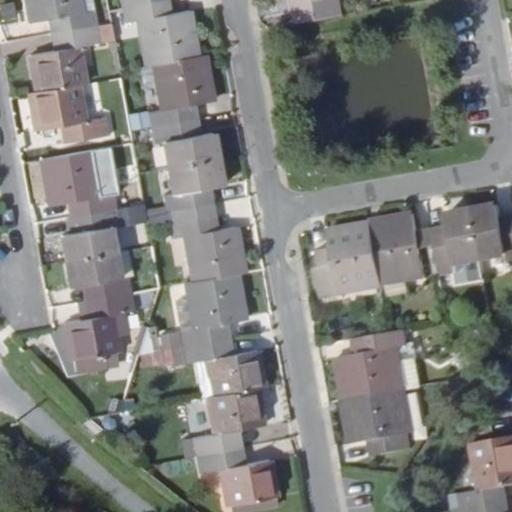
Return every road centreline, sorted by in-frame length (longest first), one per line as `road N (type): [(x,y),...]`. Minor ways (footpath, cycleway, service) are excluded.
road 1 (residential): [(272,213),(488,172),(510,136),(484,0)]
road 2 (residential): [(324,511),(272,213)]
road 3 (residential): [(272,213),(232,0)]
road 4 (residential): [(145,511),(0,384)]
road 5 (residential): [(0,113),(20,228),(15,285)]
